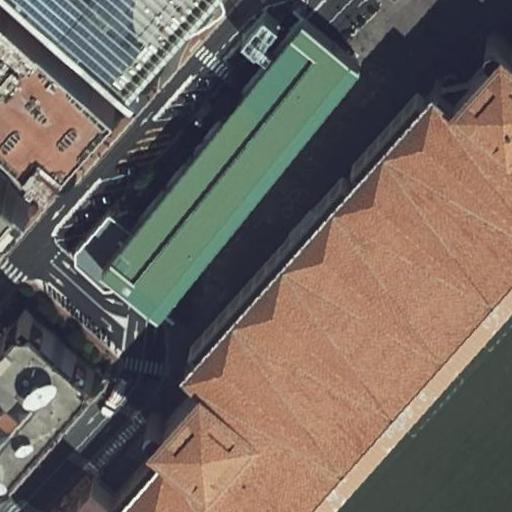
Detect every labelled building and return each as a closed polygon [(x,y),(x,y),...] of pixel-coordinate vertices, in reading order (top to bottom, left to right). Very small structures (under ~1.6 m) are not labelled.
[(132,93),(30,0),(0,0),(0,100),(68,163),(132,93)] [(209,0),(68,0),(148,69),(209,0)] [(105,261),(162,307),(364,56),(305,11),(105,261)] [(321,511),(511,300),(511,44),(511,46),(500,35),(449,88),(434,75),(175,361),(201,383),(122,473),(103,495),(87,480),(57,511),(321,511)] [(0,245),(52,187),(0,140),(0,245)] [(10,329),(0,339),(0,487),(84,394),(81,377),(34,327),(10,329)]
